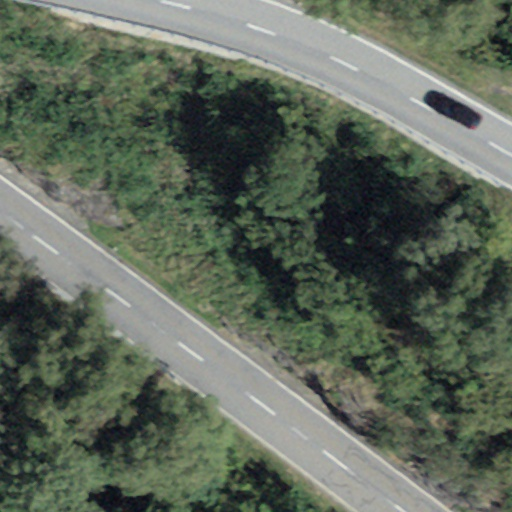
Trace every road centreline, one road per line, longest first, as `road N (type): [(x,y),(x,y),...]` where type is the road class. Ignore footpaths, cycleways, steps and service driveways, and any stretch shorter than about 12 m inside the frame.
road 1 (secondary): [(392,511),(0,214)]
road 2 (secondary): [(151,0),(312,51),(511,154)]
